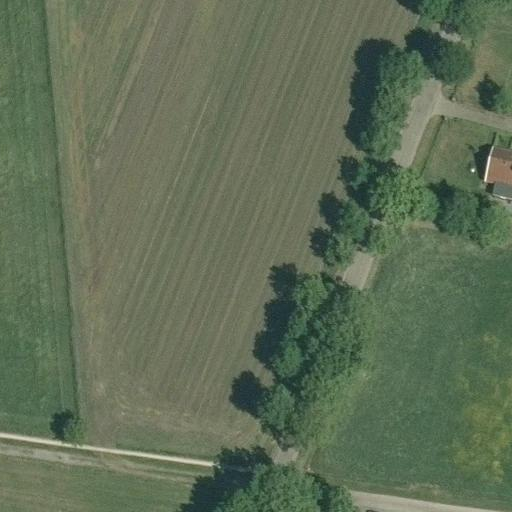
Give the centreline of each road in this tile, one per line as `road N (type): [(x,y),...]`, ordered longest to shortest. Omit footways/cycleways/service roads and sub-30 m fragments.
road 1 (unclassified): [(262,511),(464,0)]
road 2 (track): [(446,511),(0,451)]
